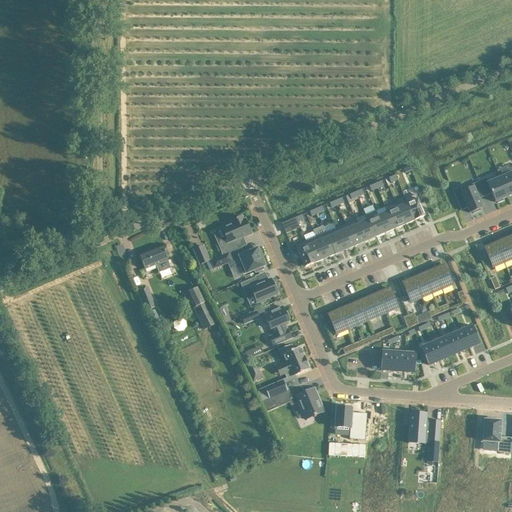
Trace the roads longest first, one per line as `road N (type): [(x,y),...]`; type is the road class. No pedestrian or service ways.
road 1 (residential): [(246,179),(511,66)]
road 2 (residential): [(0,283),(246,179)]
road 3 (track): [(98,241),(97,0)]
road 4 (residential): [(298,300),(511,213)]
road 5 (residential): [(298,300),(337,392),(415,396)]
road 6 (track): [(0,377),(57,511)]
road 7 (residential): [(246,179),(298,300)]
